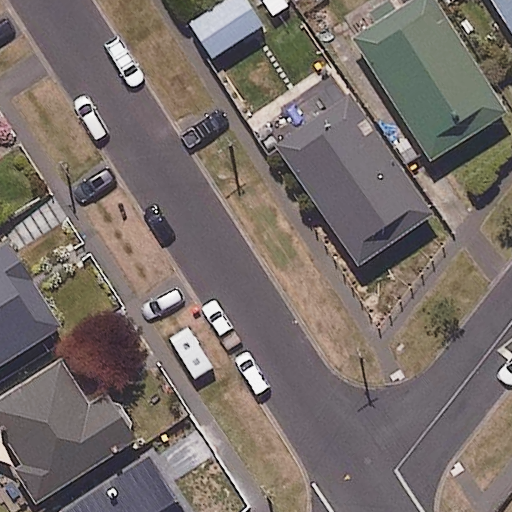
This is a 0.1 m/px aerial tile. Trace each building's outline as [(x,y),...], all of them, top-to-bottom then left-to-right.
[(258,20),(244,0),(212,0),(185,17),(208,52),(258,20)] [(292,4),(289,0),(259,0),(268,17),(292,4)] [(501,113),(430,0),(404,0),(349,35),(426,159),(501,113)] [(511,0),(484,0),(511,38),(511,0)] [(426,214),(331,80),(260,130),(356,264),(426,214)] [(0,357),(64,315),(9,232),(0,237),(0,357)] [(91,397),(63,351),(0,389),(0,417),(43,488),(140,429),(112,385),(91,397)] [(197,511),(155,446),(52,511),(197,511)]
